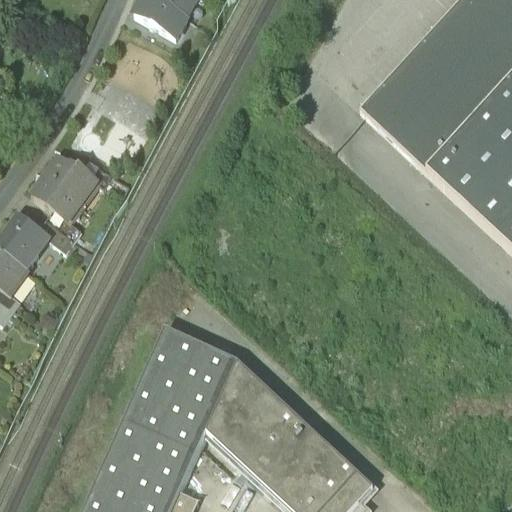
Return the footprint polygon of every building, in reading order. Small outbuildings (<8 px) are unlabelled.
[(144,0),(143,2),(145,3),(145,2),(186,25),(197,5),(188,0),(144,0)] [(208,0),(188,0),(197,5),(204,9),(208,0)] [(511,0),(469,0),(362,117),(511,257),(511,0)] [(145,2),(145,3),(134,23),(175,46),(187,26),(186,25),(145,2)] [(60,167),(32,204),(55,221),(66,230),(96,190),(60,167)] [(0,260),(19,274),(43,241),(41,239),(20,224),(0,250),(0,260)] [(19,274),(0,260),(0,299),(13,309),(31,283),(19,274)] [(174,511),(203,446),(274,511),(366,511),(378,498),(240,374),(168,343),(91,511),(174,511)]
